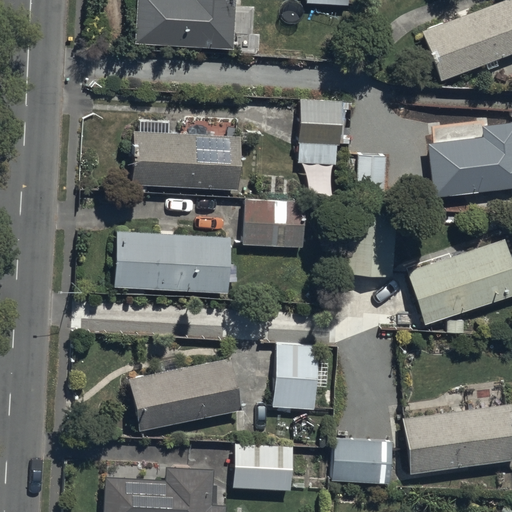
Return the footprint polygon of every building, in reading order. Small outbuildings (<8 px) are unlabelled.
[(133,0),(129,35),(226,41),(229,0),(133,0)] [(511,0),(475,0),(419,21),(438,72),(511,45),(511,0)] [(337,98),(296,96),(293,161),(334,163),(337,98)] [(511,119),(426,132),(434,189),(511,177),(511,119)] [(131,121),(128,173),(233,179),(236,127),(131,121)] [(384,154),(353,153),(352,196),(383,197),(384,154)] [(300,199),(239,198),(238,243),(300,244),(300,199)] [(389,276),(392,212),(346,210),(342,273),(389,276)] [(111,226),(109,278),(225,283),(227,231),(111,226)] [(400,262),(419,316),(511,284),(511,256),(502,228),(400,262)] [(312,345),(270,343),(268,405),(308,407),(309,385),(325,386),(327,353),(312,352),(312,345)] [(124,371),(135,422),(236,402),(226,351),(124,371)] [(400,410),(408,466),(511,450),(511,417),(509,394),(400,410)] [(386,481),(389,440),(330,436),(328,478),(386,481)] [(288,445),(231,441),(228,486),(285,490),(288,445)] [(102,464),(99,511),(221,511),(224,470),(102,464)]
